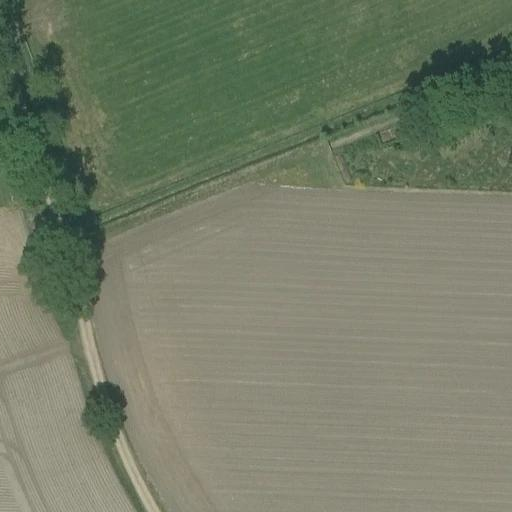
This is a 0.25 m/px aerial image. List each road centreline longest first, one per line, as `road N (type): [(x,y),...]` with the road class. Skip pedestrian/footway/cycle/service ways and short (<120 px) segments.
road 1 (track): [(0,56),(67,256),(97,389),(152,511)]
road 2 (track): [(511,73),(67,256)]
